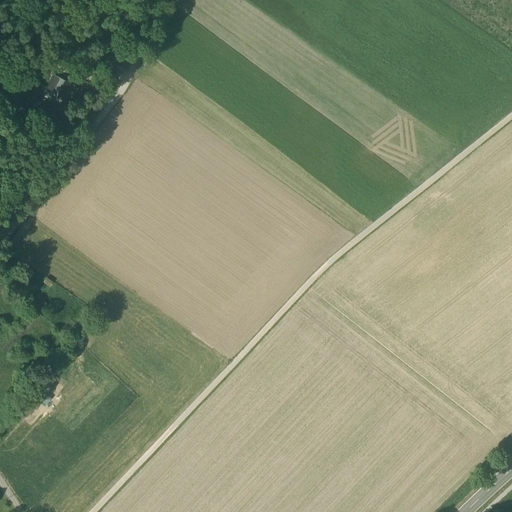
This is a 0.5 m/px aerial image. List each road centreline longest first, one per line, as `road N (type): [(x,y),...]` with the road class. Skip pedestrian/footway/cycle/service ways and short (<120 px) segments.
road 1 (track): [(92,511),(326,263),(511,113)]
road 2 (residential): [(124,85),(0,245)]
